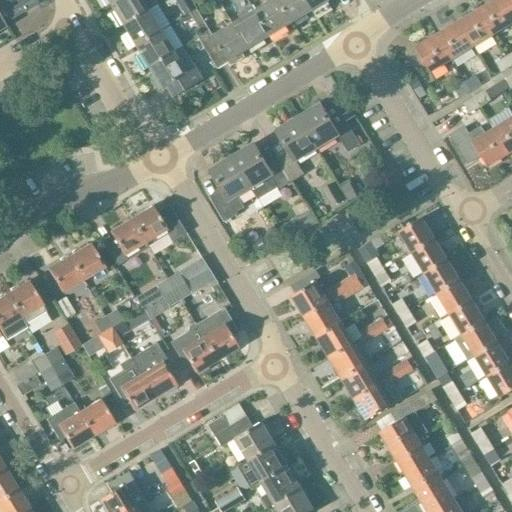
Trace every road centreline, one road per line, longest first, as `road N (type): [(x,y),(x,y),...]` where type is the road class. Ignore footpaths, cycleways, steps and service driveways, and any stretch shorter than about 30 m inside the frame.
road 1 (residential): [(274,356),(61,486)]
road 2 (unclassified): [(158,159),(354,38)]
road 3 (residential): [(274,356),(158,159)]
road 4 (residential): [(464,212),(354,38)]
road 5 (residential): [(365,511),(274,356)]
road 6 (unclassified): [(0,236),(66,193),(158,159)]
road 7 (residential): [(158,159),(75,23)]
